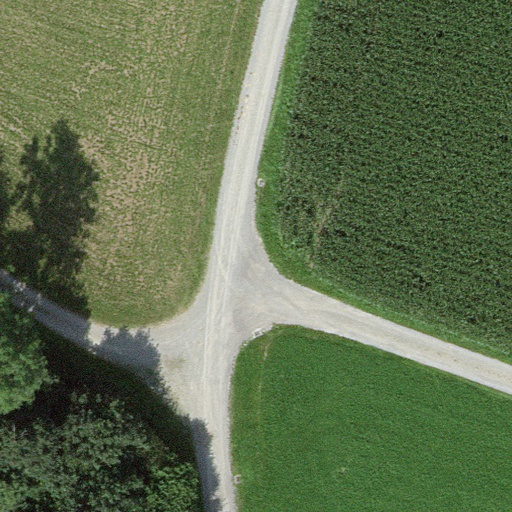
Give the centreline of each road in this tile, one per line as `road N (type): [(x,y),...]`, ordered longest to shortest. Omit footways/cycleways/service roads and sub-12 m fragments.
road 1 (track): [(223,511),(192,374),(231,284),(231,217),(281,0)]
road 2 (track): [(231,284),(511,381)]
road 3 (track): [(192,374),(98,335),(0,271)]
